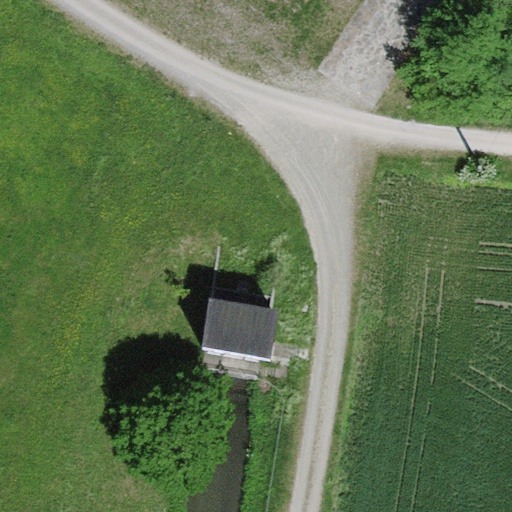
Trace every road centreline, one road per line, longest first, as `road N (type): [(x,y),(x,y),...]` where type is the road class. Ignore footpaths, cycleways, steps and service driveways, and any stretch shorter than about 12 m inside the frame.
road 1 (track): [(308,511),(337,239),(337,128)]
road 2 (track): [(337,128),(261,109),(72,0)]
road 3 (track): [(511,142),(337,128)]
